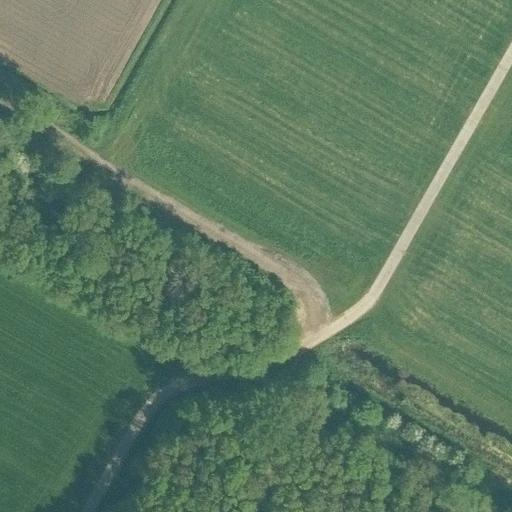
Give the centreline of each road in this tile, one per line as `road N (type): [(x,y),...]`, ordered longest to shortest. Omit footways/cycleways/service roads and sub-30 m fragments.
road 1 (track): [(86,511),(146,408),(167,390),(303,343),(369,300),(511,51)]
road 2 (track): [(351,317),(0,87)]
